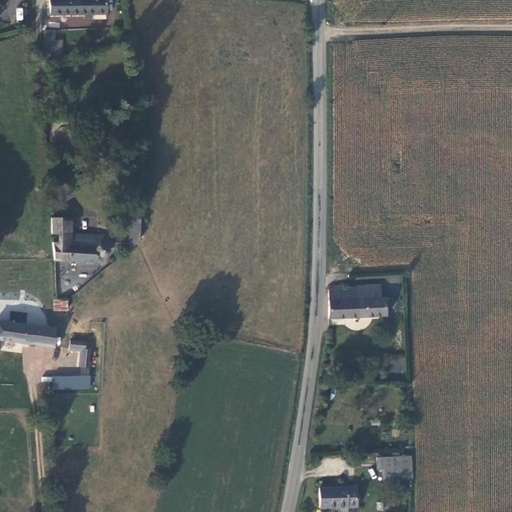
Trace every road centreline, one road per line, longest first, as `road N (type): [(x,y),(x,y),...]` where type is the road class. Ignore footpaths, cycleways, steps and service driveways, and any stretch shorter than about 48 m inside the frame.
road 1 (tertiary): [(319,0),(319,283),(286,511)]
road 2 (track): [(319,31),(511,26)]
